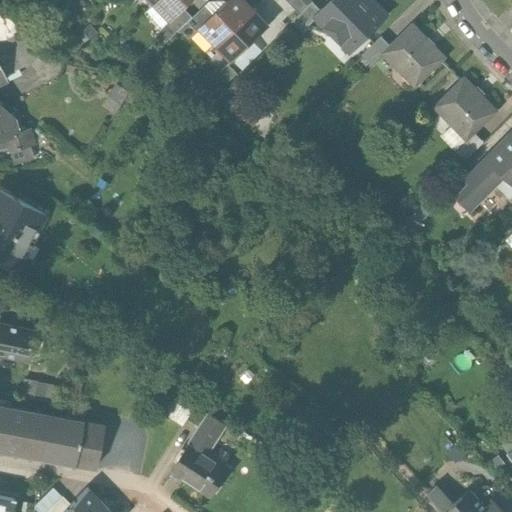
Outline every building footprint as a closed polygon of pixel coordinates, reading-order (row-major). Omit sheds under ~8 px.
[(159,0),(155,5),(171,21),(171,22),(184,10),(193,0),(159,0)] [(243,0),(229,0),(200,28),(216,45),(253,10),(243,0)] [(308,7),(301,0),(284,0),(300,15),(308,7)] [(363,0),(333,0),(316,17),(332,33),(335,29),(353,47),(349,51),(350,51),(387,15),(372,0),(370,0),(367,3),(363,0)] [(184,10),(171,22),(171,21),(158,34),(166,43),(180,30),(187,23),(192,18),(184,10)] [(253,10),(216,45),(232,62),(265,31),(265,30),(268,27),(265,24),(265,23),(253,10)] [(3,14),(0,15),(0,44),(21,35),(3,14)] [(196,32),(187,23),(180,30),(189,39),(196,32)] [(413,25),(384,53),(416,86),(444,57),(413,25)] [(465,78),(436,106),(467,138),(495,110),(465,78)] [(14,122),(0,109),(0,141),(7,140),(18,136),(17,134),(14,122)] [(454,147),(463,137),(449,124),(440,133),(454,147)] [(24,132),(17,134),(18,136),(7,140),(10,154),(30,148),(24,132)] [(511,133),(511,132),(455,189),(473,206),(505,173),(511,180),(511,133)] [(30,148),(10,154),(13,166),(34,160),(30,148)] [(47,216),(0,192),(0,265),(16,273),(47,216)] [(36,328),(0,320),(0,357),(29,363),(36,328)] [(104,423),(0,402),(0,454),(94,473),(104,423)] [(210,414),(172,471),(211,498),(229,470),(203,452),(209,443),(213,445),(227,425),(210,414)] [(511,428),(503,436),(509,444),(503,449),(509,456),(511,454),(511,428)] [(452,505),(435,488),(425,497),(439,511),(447,511),(453,507),(452,505)] [(42,511),(64,511),(71,506),(53,489),(37,506),(42,511)] [(64,511),(99,511),(104,507),(88,490),(71,506),(64,511)] [(502,511),(495,504),(488,510),(469,490),(452,505),(453,507),(457,511),(502,511)] [(12,511),(14,500),(0,497),(0,511),(12,511)]
